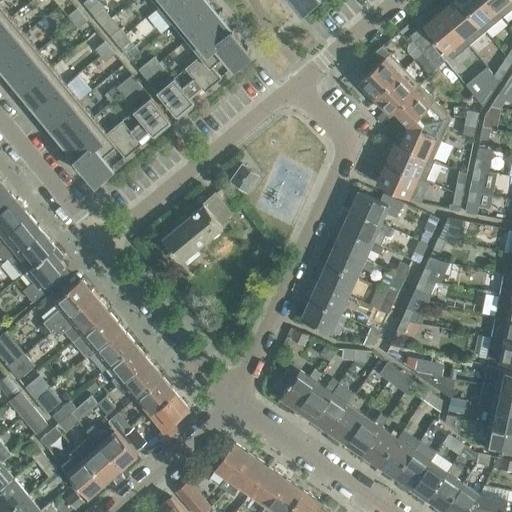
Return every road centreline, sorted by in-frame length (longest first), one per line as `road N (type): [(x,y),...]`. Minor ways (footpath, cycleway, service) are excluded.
road 1 (residential): [(236,403),(348,148),(303,83)]
road 2 (residential): [(97,250),(303,83)]
road 3 (residential): [(236,403),(97,250)]
road 4 (residential): [(392,511),(236,403)]
road 5 (residential): [(114,511),(236,403)]
road 6 (residential): [(97,250),(0,130)]
road 7 (residential): [(303,83),(405,0)]
